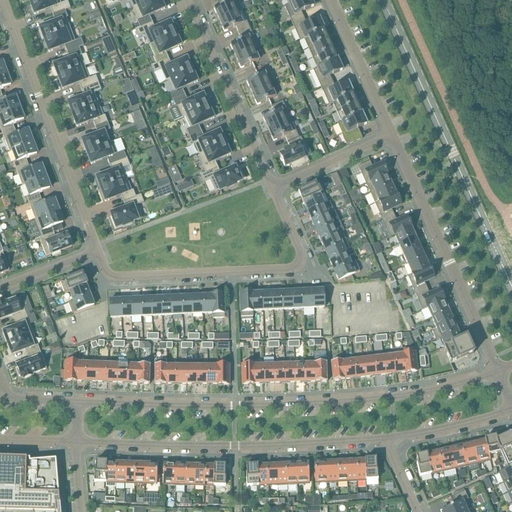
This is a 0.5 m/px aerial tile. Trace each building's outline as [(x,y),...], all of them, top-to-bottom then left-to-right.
[(53,15),(65,11),(70,9),(67,1),(61,4),(59,0),(36,0),(31,2),(32,5),(31,6),(34,15),(50,9),(53,15)] [(121,0),(122,0),(129,0),(133,9),(152,0),(121,0)] [(140,28),(152,22),(149,16),(165,9),(161,0),(160,1),(159,0),(152,0),(133,9),(138,20),(137,21),(140,27),(140,28)] [(223,0),(225,4),(214,9),(219,21),(242,11),(237,0),(223,0)] [(299,0),(288,5),(289,5),(294,15),(289,17),(292,24),(304,19),(301,12),(314,7),(310,0),(299,0)] [(270,13),(267,6),(262,8),(266,15),(270,13)] [(68,18),(65,11),(53,15),(55,22),(39,28),(42,37),(44,36),(45,40),(71,30),(66,18),(68,18)] [(242,11),(219,21),(224,32),(236,27),(239,34),(250,29),(247,21),(242,23),(237,13),(242,11)] [(100,12),(93,15),(99,32),(107,29),(100,12)] [(304,19),(292,24),(300,41),(323,31),(322,28),(323,28),(319,19),(307,25),(304,19)] [(144,34),(150,45),(175,34),(173,31),(174,30),(170,22),(155,29),(152,22),(140,28),(140,27),(135,30),(138,37),(144,34)] [(242,41),(231,46),(236,57),(258,47),(250,29),(239,34),(242,41)] [(64,46),(67,53),(79,48),(84,46),(81,39),(75,41),(71,30),(45,40),(46,43),(45,43),(48,52),(64,46)] [(323,31),(300,41),(304,40),(308,49),(327,41),(326,36),(327,36),(325,30),(323,31)] [(176,37),(175,34),(150,45),(155,57),(153,57),(156,64),(169,59),(166,52),(181,45),(177,37),(176,37)] [(105,49),(112,46),(109,38),(101,41),(105,49)] [(327,41),(308,49),(313,59),(332,50),(330,46),(331,46),(329,40),(328,41),(327,41)] [(258,47),(236,57),(241,69),(259,61),(254,49),(258,47)] [(281,50),(284,57),(289,55),(286,47),(281,49),(281,50)] [(59,77),(85,67),(81,56),(82,55),(79,48),(67,53),(69,59),(53,65),(57,74),(58,74),(59,77)] [(281,50),(277,52),(280,59),(285,57),(284,57),(281,50)] [(332,50),(313,59),(317,68),(313,70),(313,71),(336,60),(334,56),(336,56),(333,50),(332,51),(332,50)] [(133,54),(123,59),(125,65),(136,60),(133,54)] [(285,57),(280,59),(283,67),(288,64),(285,57)] [(168,81),(191,70),(190,67),(191,67),(187,58),(171,65),(169,59),(156,64),(151,66),(154,73),(161,70),(166,82),(168,81)] [(293,68),(297,66),(294,59),(289,61),(293,68)] [(336,60),(313,71),(321,88),(333,82),(330,76),(343,71),(339,62),(337,62),(336,60)] [(293,68),(296,75),(301,73),(297,66),(293,68)] [(81,90),(98,83),(96,76),(89,79),(85,67),(59,77),(60,80),(59,81),(63,90),(78,84),(81,90)] [(173,101),(185,95),(182,89),(198,82),(194,73),(193,74),(191,70),(168,81),(173,92),(170,94),(173,101)] [(0,96),(2,95),(0,90),(0,89),(11,86),(10,83),(11,82),(8,73),(0,76),(0,96)] [(247,82),(252,94),(270,86),(265,74),(247,82)] [(333,82),(321,88),(329,105),(352,95),(351,92),(352,92),(348,83),(335,89),(333,82)] [(83,97),(67,103),(71,112),(72,111),(73,114),(99,105),(95,93),(101,91),(98,83),(81,90),(83,97)] [(252,94),(257,105),(275,97),(270,86),(252,94)] [(301,94),(298,86),(293,88),(296,96),(301,94)] [(136,97),(134,92),(126,95),(128,100),(136,97)] [(141,94),(136,96),(138,101),(144,99),(142,93),(141,94)] [(305,95),(308,102),(313,100),(310,93),(305,95)] [(176,108),(177,107),(183,119),(185,118),(185,117),(207,107),(206,104),(207,103),(203,94),(188,101),(185,95),(173,101),(176,108)] [(352,95),(329,105),(333,103),(337,113),(356,104),(354,100),(356,100),(353,94),(352,95)] [(2,95),(0,96),(0,115),(21,108),(18,99),(16,99),(15,97),(4,101),(2,95)] [(274,114),(263,119),(269,130),(291,120),(283,102),(271,107),(274,114)] [(356,104),(337,113),(341,123),(360,114),(359,110),(360,110),(358,104),(356,105),(356,104)] [(99,105),(73,114),(75,118),(73,118),(77,127),(93,121),(95,128),(108,123),(105,116),(103,116),(99,105)] [(201,132),(199,125),(214,118),(210,110),(209,110),(207,107),(185,117),(185,118),(190,128),(186,130),(189,137),(201,132)] [(0,127),(3,135),(15,130),(13,124),(24,120),(23,117),(24,117),(21,108),(0,115),(0,127)] [(313,112),(316,119),(321,117),(317,110),(313,112)] [(341,123),(337,125),(347,146),(363,139),(358,128),(367,124),(363,116),(361,116),(360,114),(341,123)] [(291,120),(269,130),(274,142),(285,137),(288,143),(299,138),(291,120)] [(98,134),(82,140),(85,149),(86,148),(87,152),(113,142),(111,142),(107,131),(110,130),(108,123),(95,128),(98,134)] [(313,132),(317,130),(314,123),(309,125),(313,132)] [(15,130),(3,135),(9,152),(34,142),(31,133),(29,134),(28,131),(17,136),(15,130)] [(199,155),(224,143),(222,140),(224,140),(220,131),(204,138),(201,132),(189,137),(192,144),(194,143),(199,155)] [(290,150),(280,155),(285,168),(290,165),(293,170),(309,163),(307,158),(305,158),(299,147),(304,144),(301,137),(299,138),(288,143),(290,150)] [(9,152),(13,151),(17,161),(13,163),(16,169),(28,164),(26,159),(37,154),(36,152),(37,151),(34,142),(9,152)] [(126,159),(126,158),(123,151),(118,154),(113,142),(87,152),(89,155),(88,156),(91,164),(107,158),(109,165),(126,159)] [(206,174),(218,168),(215,162),(231,155),(227,146),(225,147),(224,143),(199,155),(204,166),(203,167),(205,173),(206,174)] [(168,149),(161,152),(164,159),(171,156),(168,149)] [(149,152),(153,161),(159,158),(156,150),(149,152)] [(100,186),(102,189),(127,179),(123,168),(130,165),(127,158),(126,158),(126,159),(109,165),(112,171),(96,177),(99,186),(100,186)] [(358,167),(366,184),(387,175),(382,163),(372,167),(370,162),(358,167)] [(245,163),(240,165),(246,178),(251,175),(245,163)] [(28,164),(16,169),(22,185),(46,175),(44,168),(42,168),(41,166),(30,170),(28,164)] [(235,168),(221,174),(218,168),(206,174),(205,173),(200,175),(204,183),(210,180),(216,192),(227,188),(227,189),(235,185),(235,184),(241,181),(240,180),(241,179),(237,169),(236,170),(235,168)] [(50,189),(49,186),(50,186),(46,175),(22,185),(22,187),(26,185),(30,196),(26,197),(29,203),(41,199),(39,193),(50,189)] [(179,175),(172,178),(175,184),(182,181),(179,175)] [(388,175),(387,175),(366,184),(370,194),(391,185),(387,175),(388,175)] [(132,191),(127,179),(102,189),(103,193),(102,193),(105,202),(121,196),(123,202),(136,198),(136,197),(133,190),(132,191)] [(167,179),(162,181),(164,187),(170,185),(167,179)] [(303,202),(320,195),(318,190),(315,184),(298,192),(301,197),(300,198),(303,202)] [(342,185),(336,188),(338,192),(340,196),(345,193),(342,186),(342,185)] [(391,185),(370,194),(375,204),(396,194),(391,185)] [(161,189),(164,197),(172,194),(169,186),(161,189)] [(401,205),(396,194),(375,204),(382,221),(394,215),(392,210),(401,205)] [(136,198),(123,202),(126,209),(111,214),(112,216),(111,216),(114,227),(116,226),(116,228),(123,225),(123,227),(131,224),(131,222),(142,218),(137,205),(144,203),(141,195),(136,197),(136,198)] [(303,202),(303,203),(307,212),(324,205),(320,195),(303,202)] [(41,199),(29,203),(35,219),(59,210),(57,203),(55,203),(54,201),(43,204),(41,199)] [(307,212),(312,222),(329,214),(334,212),(330,202),(324,205),(307,212)] [(63,223),(62,221),(63,220),(59,210),(35,219),(41,237),(39,238),(39,239),(54,233),(52,228),(63,223)] [(312,222),(316,232),(333,224),(329,214),(312,222)] [(396,221),(394,215),(382,221),(390,238),(411,228),(406,216),(396,221)] [(321,242),(342,232),(344,231),(339,221),(333,224),(316,232),(321,242)] [(395,236),(399,245),(415,238),(411,228),(412,228),(411,228),(390,238),(395,236)] [(321,242),(325,252),(346,242),(342,232),(321,242)] [(54,233),(39,239),(46,257),(52,255),(53,256),(61,253),(60,252),(72,247),(71,245),(72,244),(69,236),(68,237),(67,235),(56,239),(54,233)] [(420,248),(415,238),(399,245),(403,255),(420,248)] [(330,261),(351,252),(346,242),(325,252),(330,261)] [(26,245),(28,251),(34,249),(32,243),(26,245)] [(424,258),(420,248),(403,255),(408,265),(424,258)] [(330,261),(334,271),(355,262),(355,261),(350,263),(346,254),(351,252),(330,261)] [(0,274),(9,271),(2,253),(0,253),(0,274)] [(429,267),(424,258),(408,265),(412,274),(407,276),(408,277),(429,267)] [(355,262),(334,271),(339,281),(360,272),(355,262)] [(386,263),(381,265),(386,275),(390,273),(386,263)] [(427,288),(425,283),(434,279),(429,267),(408,277),(415,294),(427,288)] [(391,272),(390,273),(386,275),(390,285),(396,282),(391,272)] [(87,285),(85,280),(84,280),(82,275),(60,283),(64,293),(87,285)] [(87,285),(64,293),(65,294),(69,292),(73,301),(68,303),(68,304),(90,295),(86,286),(87,285)] [(415,294),(423,311),(444,301),(439,289),(429,294),(427,288),(415,294)] [(324,308),(323,290),(313,291),(314,309),(324,308)] [(303,291),(292,292),(293,310),(303,309),(303,291)] [(303,291),(303,309),(314,309),(313,291),(303,291)] [(272,293),(273,311),(283,310),(282,292),(272,293)] [(282,292),(283,310),(293,310),(292,292),(282,292)] [(51,299),(55,298),(53,293),(45,296),(46,301),(51,299)] [(252,293),(240,294),(241,317),(253,317),(252,293)] [(252,293),(253,317),(253,312),(263,311),(262,293),(252,294),(252,293)] [(273,311),(272,293),(262,293),(263,311),(273,311)] [(94,306),(90,295),(68,304),(72,314),(94,306)] [(212,314),(213,319),(212,295),(212,296),(202,296),(203,314),(212,314)] [(225,318),(224,295),(212,295),(213,319),(225,318)] [(192,297),(193,315),(203,314),(202,296),(192,297)] [(171,298),(172,316),(182,315),(181,297),(171,298)] [(181,297),(182,315),(193,315),(192,297),(181,297)] [(0,303),(0,320),(12,315),(14,321),(27,317),(20,298),(5,304),(4,302),(0,303)] [(151,298),(141,299),(142,317),(152,317),(151,298)] [(151,298),(152,317),(162,316),(161,298),(151,298)] [(161,298),(162,316),(172,316),(171,298),(161,298)] [(120,300),(121,318),(131,318),(130,299),(120,300)] [(141,299),(130,299),(131,318),(142,317),(141,299)] [(120,300),(110,300),(111,319),(121,318),(120,300)] [(444,301),(423,311),(427,309),(432,318),(448,311),(444,301)] [(448,311),(432,318),(436,328),(431,330),(432,330),(453,321),(448,311)] [(27,317),(14,321),(17,327),(3,332),(4,333),(2,334),(6,342),(7,342),(8,344),(34,335),(27,317)] [(45,323),(47,328),(53,326),(51,320),(45,323)] [(453,321),(432,330),(436,340),(457,331),(453,321)] [(53,326),(47,328),(50,336),(56,334),(53,326)] [(457,331),(436,340),(436,341),(441,339),(445,347),(461,340),(457,331)] [(34,335),(8,344),(9,347),(8,348),(10,354),(11,353),(12,355),(25,350),(27,356),(40,351),(34,335)] [(450,364),(450,365),(468,356),(474,354),(469,342),(467,338),(461,340),(445,347),(443,348),(450,364)] [(403,350),(406,373),(417,372),(415,348),(403,350)] [(395,374),(405,373),(406,373),(403,350),(402,350),(403,355),(393,356),(395,374)] [(40,351),(27,356),(30,361),(16,366),(17,368),(16,369),(19,377),(20,377),(21,379),(23,378),(24,380),(32,377),(31,375),(47,369),(40,351)] [(383,357),(385,375),(395,374),(393,356),(383,357)] [(373,358),(375,376),(385,375),(383,357),(373,358)] [(316,383),(328,382),(327,363),(326,358),(315,359),(316,383)] [(363,359),(365,378),(375,376),(373,358),(363,359)] [(305,382),(315,382),(315,383),(316,383),(315,359),(314,359),(314,363),(314,364),(305,364),(305,382)] [(353,361),(355,379),(365,378),(363,359),(353,361)] [(167,366),(167,361),(154,361),(154,385),(166,385),(166,366),(167,366)] [(343,361),(331,363),(333,382),(345,380),(343,361)] [(345,380),(346,380),(345,380),(355,379),(353,361),(343,362),(343,361),(345,380)] [(77,363),(65,362),(65,371),(61,371),(61,379),(65,379),(65,381),(76,382),(77,363)] [(76,382),(77,382),(77,381),(87,382),(87,363),(78,363),(77,363),(76,382)] [(87,363),(87,382),(97,382),(97,364),(87,363)] [(97,364),(97,382),(107,383),(108,364),(97,364)] [(107,383),(117,383),(118,365),(108,364),(107,383)] [(285,383),(295,383),(295,364),(284,365),(285,383)] [(305,364),(295,364),(295,383),(305,382),(305,364)] [(117,383),(127,383),(128,365),(118,365),(117,383)] [(138,365),(128,365),(127,383),(137,384),(138,365)] [(149,385),(150,366),(138,365),(137,384),(149,385)] [(254,365),(242,366),(242,385),(254,384),(254,365)] [(254,384),(255,384),(265,384),(264,365),(254,366),(254,365),(254,384)] [(275,383),(274,365),(264,365),(265,384),(275,383)] [(284,365),(274,365),(275,383),(285,383),(284,365)] [(176,366),(167,366),(166,366),(166,385),(167,385),(167,384),(176,384),(176,366)] [(176,366),(176,384),(186,384),(186,366),(176,366)] [(196,366),(186,366),(186,384),(196,384),(196,366)] [(196,366),(196,384),(207,384),(207,366),(196,366)] [(217,366),(207,366),(207,384),(217,385),(217,366)] [(217,385),(229,385),(229,366),(217,366),(217,385)] [(496,437),(485,439),(490,460),(489,456),(500,453),(511,448),(511,447),(511,439),(510,435),(506,437),(497,441),(496,437)] [(485,439),(484,439),(485,441),(478,442),(478,443),(474,444),(478,463),(490,460),(485,439)] [(466,466),(478,463),(474,444),(469,445),(469,444),(462,446),(466,466)] [(462,446),(455,448),(455,449),(450,450),(455,469),(466,466),(462,446)] [(511,451),(511,448),(500,453),(504,463),(500,464),(501,465),(499,466),(502,472),(511,467),(511,451)] [(443,471),(455,469),(450,450),(446,451),(445,450),(438,452),(443,471)] [(427,454),(432,474),(443,471),(438,452),(432,453),(432,454),(427,455),(427,454)] [(417,463),(420,476),(432,474),(427,454),(416,456),(418,463),(417,463)] [(0,511),(59,511),(56,460),(30,462),(30,460),(0,458),(0,511)] [(366,480),(378,480),(377,466),(376,466),(376,459),(365,460),(366,480)] [(366,480),(365,460),(365,461),(360,461),(360,460),(356,461),(357,481),(366,480)] [(347,481),(346,462),(341,462),(341,461),(336,462),(337,482),(347,481)] [(357,481),(356,461),(351,461),(351,462),(346,462),(347,481),(357,481)] [(94,482),(106,482),(106,462),(96,462),(95,468),(94,482)] [(116,463),(111,462),(111,464),(107,463),(107,462),(106,462),(106,482),(106,487),(115,488),(115,483),(116,463)] [(337,482),(336,462),(332,462),(332,463),(327,463),(328,482),(337,482)] [(121,463),(116,463),(115,483),(125,483),(126,464),(121,464),(121,463)] [(130,464),(126,464),(125,483),(134,484),(135,463),(131,463),(130,464)] [(134,484),(144,484),(145,465),(140,465),(140,463),(135,463),(134,484)] [(309,483),(308,469),(309,469),(308,463),(301,463),(301,465),(296,465),(297,484),(309,483)] [(327,464),(322,464),(322,463),(314,464),(314,469),(315,469),(315,484),(328,483),(327,464)] [(150,465),(145,465),(144,484),(157,484),(157,470),(158,464),(150,464),(150,465)] [(175,485),(176,466),(171,465),(171,464),(163,464),(163,470),(163,485),(175,485)] [(278,485),(287,485),(286,464),(281,464),(282,466),(277,466),(278,485)] [(296,465),(291,465),(291,464),(286,464),(287,485),(297,484),(296,465)] [(181,466),(176,466),(175,485),(185,485),(186,465),(181,465),(181,466)] [(194,486),(195,466),(190,466),(190,465),(186,465),(185,485),(194,486)] [(258,486),(257,465),(247,466),(247,473),(246,473),(247,486),(258,486)] [(258,465),(257,465),(258,486),(259,486),(268,486),(267,465),(262,465),(262,467),(258,467),(258,465)] [(268,486),(278,485),(277,466),(272,466),(272,465),(267,465),(268,486)] [(195,466),(194,486),(204,486),(205,466),(200,466),(200,467),(195,466)] [(214,486),(214,466),(214,467),(209,467),(209,466),(205,466),(204,486),(213,486),(214,486)] [(225,466),(214,466),(214,486),(225,486),(226,473),(225,473),(225,466)] [(500,474),(504,483),(511,479),(511,467),(502,472),(499,473),(500,474)] [(488,478),(482,481),(485,486),(487,491),(492,489),(492,488),(488,478)] [(440,511),(439,511),(468,511),(471,511),(466,501),(468,500),(465,492),(464,492),(463,489),(452,494),(453,497),(456,504),(440,511)] [(477,496),(481,505),(488,502),(484,493),(477,496)]
